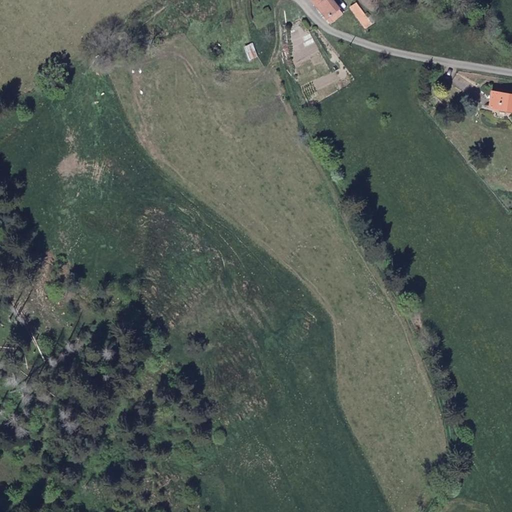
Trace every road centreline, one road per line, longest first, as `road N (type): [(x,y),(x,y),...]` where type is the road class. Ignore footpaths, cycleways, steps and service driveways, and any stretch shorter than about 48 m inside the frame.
road 1 (track): [(423,511),(446,473),(444,406),(415,327),(286,70),(279,0)]
road 2 (residential): [(299,0),(327,28),(375,46),(511,73)]
